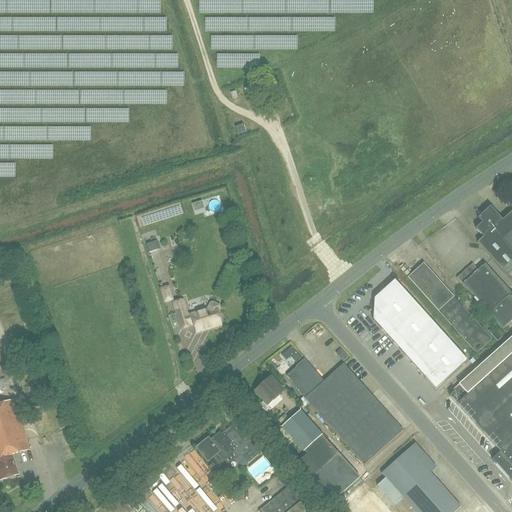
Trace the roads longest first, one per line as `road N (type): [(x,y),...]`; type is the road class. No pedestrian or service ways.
road 1 (unclassified): [(35,511),(318,300)]
road 2 (unclassified): [(507,511),(318,300)]
road 3 (track): [(311,235),(279,136),(224,104),(189,0)]
road 4 (unclassified): [(318,300),(511,160)]
